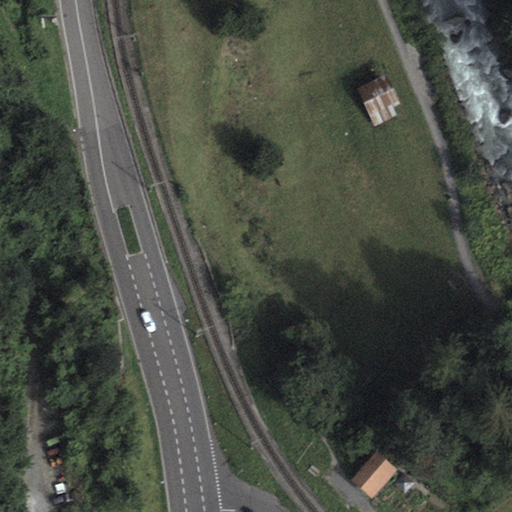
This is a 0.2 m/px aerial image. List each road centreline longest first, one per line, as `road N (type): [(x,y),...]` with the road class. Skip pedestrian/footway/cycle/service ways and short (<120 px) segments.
road 1 (secondary): [(77,0),(178,402),(195,511)]
road 2 (track): [(378,0),(441,134),(465,257),(501,320)]
